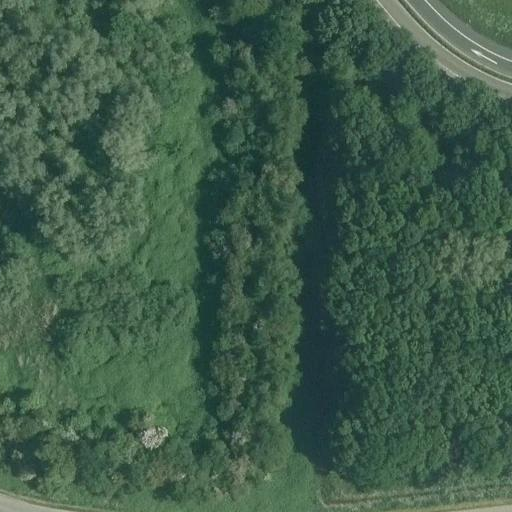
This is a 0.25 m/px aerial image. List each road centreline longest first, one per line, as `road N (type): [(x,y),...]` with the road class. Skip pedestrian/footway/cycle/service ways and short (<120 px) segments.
road 1 (motorway): [(379,0),(430,56),(511,96)]
road 2 (motorway): [(511,69),(440,33),(411,0)]
